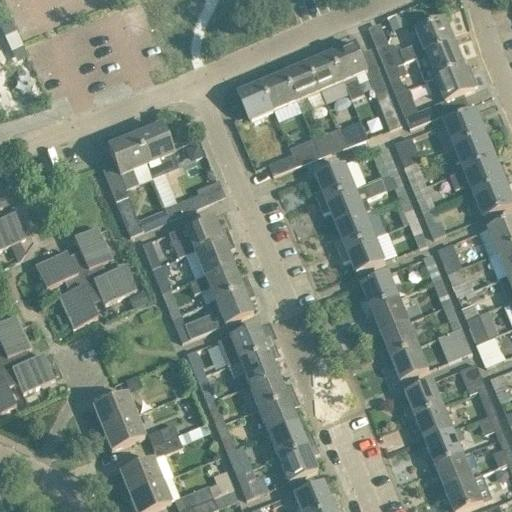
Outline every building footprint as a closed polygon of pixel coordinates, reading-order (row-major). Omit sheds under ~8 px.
[(403,30),(399,21),(390,25),(394,34),(403,30)] [(417,63),(456,47),(447,23),(417,35),(422,46),(402,55),(400,51),(390,49),(389,46),(376,52),(386,76),(399,70),(417,63)] [(11,54),(22,49),(15,34),(5,39),(11,54)] [(369,76),(364,66),(357,47),(333,57),(345,86),(345,87),(353,105),(366,99),(361,88),(369,84),(367,77),(369,76)] [(437,82),(466,70),(456,47),(417,63),(426,86),(436,82),(437,82)] [(345,87),(345,86),(333,57),(310,67),(322,96),(345,87)] [(299,106),(322,96),(310,67),(286,77),(299,106)] [(396,98),(406,94),(400,81),(402,80),(399,70),(386,76),(396,98)] [(446,106),(457,102),(476,94),(466,70),(437,82),(446,106)] [(276,116),(299,106),(286,77),(263,87),(276,116)] [(252,126),(276,116),(263,87),(239,97),(252,126)] [(390,135),(403,130),(388,93),(375,98),(390,135)] [(447,119),(442,107),(419,116),(410,93),(406,94),(396,98),(411,134),(447,119)] [(457,151),(486,140),(476,116),(447,127),(457,151)] [(346,153),(370,144),(362,125),(347,131),(350,140),(342,143),(346,153)] [(163,179),(166,178),(178,173),(161,130),(135,141),(147,170),(164,213),(169,225),(208,209),(203,197),(175,208),(163,179)] [(322,162),(318,152),(314,143),(300,149),(294,134),(285,138),(293,160),(297,172),(322,162)] [(467,175),(496,163),(486,140),(457,151),(467,175)] [(134,176),(147,170),(135,141),(108,152),(122,184),(108,189),(116,208),(130,241),(169,225),(164,213),(138,225),(125,194),(139,188),(134,176)] [(406,172),(418,167),(422,166),(413,142),(396,149),(406,172)] [(322,162),(346,153),(342,143),(318,152),(322,162)] [(198,147),(185,153),(189,162),(195,164),(203,160),(198,147)] [(390,180),(399,176),(389,152),(380,156),(390,180)] [(274,180),(297,172),(293,160),(270,169),(274,180)] [(476,198),(505,186),(496,163),(467,175),(451,181),(456,195),(467,190),(466,187),(471,185),(476,198)] [(415,196),(428,191),(418,167),(406,172),(415,196)] [(320,208),(356,194),(346,169),(336,173),(318,180),(324,194),(316,197),(320,208)] [(400,204),(409,200),(399,176),(390,180),(400,204)] [(387,197),(382,185),(357,195),(356,194),(320,208),(325,219),(332,216),(338,229),(366,218),(372,215),(368,205),(387,197)] [(496,217),(511,211),(511,202),(505,186),(476,198),(486,222),(496,217)] [(281,196),(287,215),(310,206),(303,188),(281,196)] [(424,219),(432,216),(428,205),(433,203),(428,191),(415,196),(424,219)] [(410,228),(419,224),(409,200),(400,204),(410,228)] [(434,243),(447,238),(442,226),(437,228),(432,216),(424,219),(434,243)] [(0,254),(25,243),(15,218),(0,224),(0,254)] [(340,256),(376,242),(366,218),(338,229),(343,243),(336,246),(340,256)] [(194,257),(230,242),(226,231),(218,234),(212,220),(169,238),(179,262),(194,256),(194,257)] [(401,231),(412,257),(429,250),(419,224),(410,228),(401,231)] [(490,261),(511,252),(511,224),(490,233),(491,234),(480,238),(490,261)] [(85,282),(104,274),(102,269),(113,264),(98,231),(73,243),(82,261),(77,264),(85,282)] [(204,281),(232,269),(227,256),(235,253),(230,242),(194,257),(204,281)] [(376,270),(386,267),(376,242),(340,256),(344,267),(352,264),(358,278),(376,270)] [(152,273),(160,270),(150,245),(142,249),(152,273)] [(471,254),(456,261),(451,249),(439,254),(450,279),(461,274),(477,267),(471,254)] [(501,284),(511,279),(511,252),(490,261),(499,285),(501,284)] [(85,282),(77,264),(72,266),(67,255),(34,270),(46,294),(64,286),(67,291),(85,282)] [(443,284),(439,275),(433,260),(424,263),(434,287),(443,284)] [(162,298),(171,294),(165,279),(169,277),(165,268),(160,270),(152,273),(162,298)] [(214,305),(250,290),(246,280),(238,283),(232,269),(204,281),(189,287),(194,298),(209,292),(214,305)] [(85,282),(94,301),(99,299),(104,310),(136,295),(125,270),(107,279),(104,274),(85,282)] [(471,283),(466,285),(461,274),(450,279),(459,301),(475,295),(471,283)] [(365,317),(400,302),(390,277),(362,289),(368,303),(360,306),(365,317)] [(510,307),(511,306),(511,279),(501,284),(510,307)] [(89,303),(94,301),(85,282),(67,291),(69,296),(58,301),(73,333),(97,322),(89,303)] [(452,308),(446,292),(443,284),(434,287),(444,311),(452,308)] [(225,330),(253,318),(247,304),(255,301),(250,290),(214,305),(219,318),(212,320),(211,318),(184,328),(180,319),(172,323),(182,347),(225,330)] [(187,316),(183,306),(177,309),(171,294),(162,298),(172,323),(180,319),(187,316)] [(143,295),(128,302),(133,313),(148,306),(143,295)] [(382,337),(410,326),(400,302),(365,317),(369,327),(377,324),(382,337)] [(480,320),(475,308),(475,307),(463,313),(468,325),(480,320)] [(463,333),(459,323),(452,308),(444,311),(454,336),(463,333)] [(0,362),(4,371),(23,362),(20,357),(31,352),(16,320),(0,327),(0,348),(0,350),(0,349),(0,362)] [(489,330),(485,331),(480,320),(468,325),(478,348),(494,342),(489,330)] [(384,365),(420,350),(410,326),(382,337),(388,351),(380,354),(384,365)] [(239,366),(275,351),(271,340),(263,343),(257,329),(229,341),(217,346),(227,371),(239,366)] [(473,358),(466,342),(463,333),(454,336),(458,345),(449,349),(456,365),(464,361),(473,358)] [(499,367),(506,364),(503,357),(502,357),(496,341),(494,342),(478,348),(487,372),(499,367)] [(402,386),(430,375),(420,350),(384,365),(389,376),(397,372),(402,386)] [(249,390),(277,378),(272,365),(279,362),(275,351),(239,366),(249,390)] [(197,383),(205,380),(195,355),(187,358),(197,383)] [(4,371),(12,390),(17,387),(22,398),(55,383),(44,359),(25,368),(23,362),(4,371)] [(178,364),(168,368),(173,380),(183,376),(178,364)] [(466,390),(470,401),(479,397),(487,394),(477,368),(463,374),(469,389),(466,390)] [(7,392),(12,390),(4,371),(0,372),(0,417),(16,411),(7,392)] [(259,414),(295,399),(290,388),(283,392),(277,378),(249,390),(259,414)] [(511,395),(511,396),(509,390),(504,378),(492,383),(497,395),(502,406),(511,401),(511,395)] [(130,397),(142,392),(138,380),(126,385),(130,397)] [(207,407),(215,404),(205,380),(197,383),(207,407)] [(409,425),(445,410),(435,385),(407,397),(412,411),(405,414),(409,425)] [(489,421),(497,418),(487,394),(479,397),(489,421)] [(135,420),(134,415),(126,397),(93,410),(102,433),(135,420)] [(269,438),(297,427),(291,413),(299,410),(295,399),(259,414),(269,438)] [(217,432),(224,428),(215,404),(207,407),(217,432)] [(427,446),(455,434),(445,410),(409,425),(413,436),(421,433),(427,446)] [(173,429),(155,436),(147,415),(135,420),(102,433),(111,456),(144,442),(144,441),(147,439),(152,451),(177,440),(173,429)] [(499,445),(507,442),(497,418),(489,421),(483,423),(489,439),(495,436),(499,445)] [(279,462),(315,447),(310,437),(302,440),(297,427),(269,438),(279,462)] [(181,449),(211,437),(207,428),(177,440),(152,451),(157,463),(182,452),(181,449)] [(234,453),(234,452),(224,428),(217,432),(226,456),(234,453)] [(429,473),(464,458),(455,434),(427,446),(432,459),(424,462),(429,473)] [(502,472),(511,467),(511,453),(507,442),(499,445),(504,458),(498,461),(502,472)] [(289,487),(317,476),(311,462),(319,458),(315,447),(279,462),(289,487)] [(236,480),(252,474),(242,448),(234,452),(234,453),(226,456),(236,480)] [(446,494),(474,483),(464,458),(429,473),(433,484),(441,481),(446,494)] [(142,467),(120,476),(129,499),(162,485),(153,462),(142,467)] [(511,467),(502,472),(496,475),(502,490),(511,486),(511,467)] [(246,504),(269,495),(262,480),(256,482),(252,474),(236,480),(246,504)] [(180,502),(174,504),(177,511),(189,511),(213,502),(234,494),(229,483),(216,489),(209,491),(208,490),(180,502)] [(444,511),(473,511),(485,507),(474,483),(446,494),(452,508),(444,511)] [(134,511),(160,511),(171,508),(162,485),(129,499),(134,511)] [(299,511),(329,511),(339,508),(335,497),(327,500),(321,486),(293,498),(299,511)] [(213,502),(189,511),(223,511),(238,506),(234,494),(213,502)]
